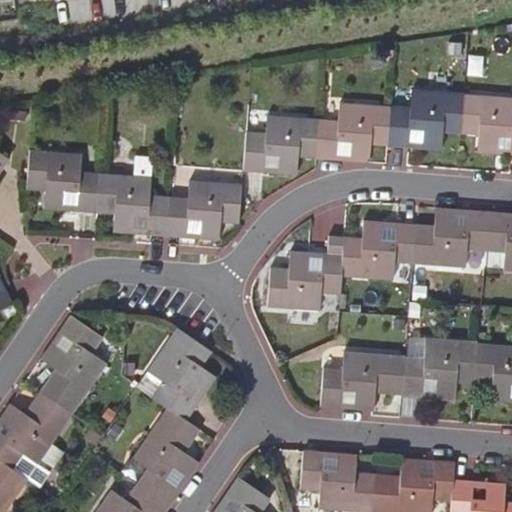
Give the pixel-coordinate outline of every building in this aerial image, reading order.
[(462,134),(465,93),(412,89),(411,109),(392,107),(389,146),(409,148),(410,130),(424,131),(423,149),(442,150),(443,133),(462,134)] [(511,155),(511,97),(465,93),(462,134),(479,136),(478,153),(495,154),(496,137),(511,138),(511,155)] [(389,146),(392,107),(341,103),(339,120),(320,118),(317,158),(335,160),(336,143),(354,144),(353,161),(370,162),(371,145),(389,146)] [(317,158),(320,118),(268,114),(266,132),(247,131),(244,169),(263,171),(265,155),(279,156),(279,172),(297,174),(299,157),(317,158)] [(409,148),(423,149),(424,131),(410,130),(409,148)] [(98,211),(101,171),(82,170),(84,153),(30,148),(27,188),(46,190),(45,207),(98,211)] [(0,190),(3,186),(0,183),(0,175),(8,160),(0,155),(0,190)] [(167,233),(170,194),(152,193),(153,175),(101,171),(98,211),(116,212),(115,229),(133,231),(134,214),(148,215),(147,231),(167,233)] [(240,222),(243,182),(191,178),(190,196),(170,194),(167,233),(220,237),(221,221),(240,222)] [(489,211),(469,210),(468,227),(452,226),(453,208),(436,207),(436,224),(417,223),(413,263),(467,267),(469,250),(486,251),(489,211)] [(489,211),(486,251),(506,253),(505,269),(511,269),(511,230),(509,230),(510,213),(489,211)] [(344,235),(343,253),(342,275),(393,278),(394,261),(413,263),(417,223),(397,221),(396,238),(381,237),(382,220),(365,218),(364,236),(344,235)] [(397,221),(382,220),(381,237),(396,238),(397,221)] [(342,275),(343,253),(323,251),(322,268),(308,267),(308,250),(290,249),(289,265),(270,264),(269,305),(321,308),(322,290),(340,291),(342,275)] [(323,251),(308,250),(308,267),(322,268),(323,251)] [(0,308),(11,303),(3,285),(0,286),(0,308)] [(71,314),(60,331),(74,341),(66,351),(53,342),(41,359),(55,368),(39,391),(71,413),(106,362),(93,352),(103,337),(71,314)] [(212,352),(177,328),(148,371),(163,383),(153,398),(168,409),(185,421),(196,404),(184,394),(192,383),(204,392),(215,377),(202,368),(212,352)] [(410,338),(408,356),(426,358),(427,339),(410,338)] [(475,384),(478,344),(427,339),(426,358),(408,356),(406,356),(403,395),(418,397),(423,397),(424,380),(439,381),(438,398),(456,399),(456,382),(475,384)] [(511,404),(511,346),(478,344),(475,384),(492,385),(491,403),(511,404)] [(403,395),(406,356),(355,352),(354,370),(336,369),(333,408),(352,409),(353,392),(367,392),(366,410),(384,411),(385,394),(403,395)] [(423,397),(438,398),(439,381),(424,380),(423,397)] [(196,404),(204,392),(192,383),(184,394),(196,404)] [(10,404),(0,419),(14,427),(6,439),(0,435),(0,460),(12,469),(23,454),(36,464),(71,413),(39,391),(23,413),(10,404)] [(418,397),(403,395),(401,415),(417,417),(418,397)] [(201,431),(185,421),(168,409),(133,459),(149,469),(138,484),(170,506),(200,462),(186,452),(201,431)] [(0,419),(0,435),(6,439),(14,427),(0,419)] [(356,454),(338,453),(338,457),(324,457),(324,452),(304,450),(302,488),(320,490),(319,507),(371,511),(373,472),(355,471),(356,454)] [(454,462),(434,460),(433,477),(420,476),(420,459),(403,458),(401,474),(373,472),(371,511),(380,511),(432,511),(433,498),(452,499),(453,479),(454,462)] [(434,460),(420,459),(420,476),(433,477),(434,460)] [(0,511),(2,511),(26,478),(12,469),(0,460),(0,511)] [(240,475),(214,511),(261,511),(272,497),(240,475)] [(511,511),(511,500),(504,500),(506,483),(488,482),(487,499),(472,498),(473,480),(453,479),(452,499),(450,511),(511,511)] [(165,511),(170,506),(138,484),(127,500),(112,490),(96,511),(165,511)]
